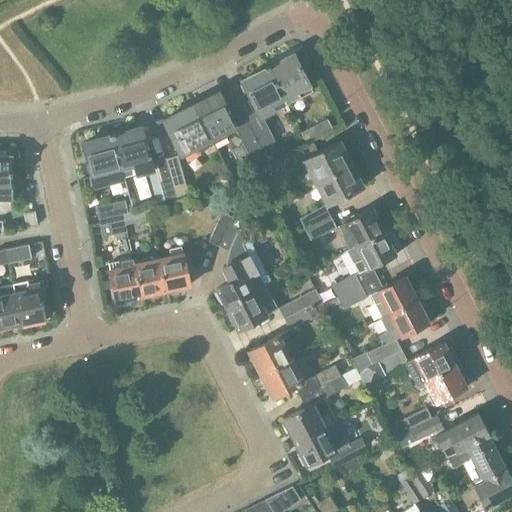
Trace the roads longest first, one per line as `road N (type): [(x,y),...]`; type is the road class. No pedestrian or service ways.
road 1 (residential): [(511,419),(304,20),(133,99),(43,121)]
road 2 (residential): [(200,511),(276,468),(199,321),(87,341)]
road 3 (residential): [(87,341),(43,121)]
